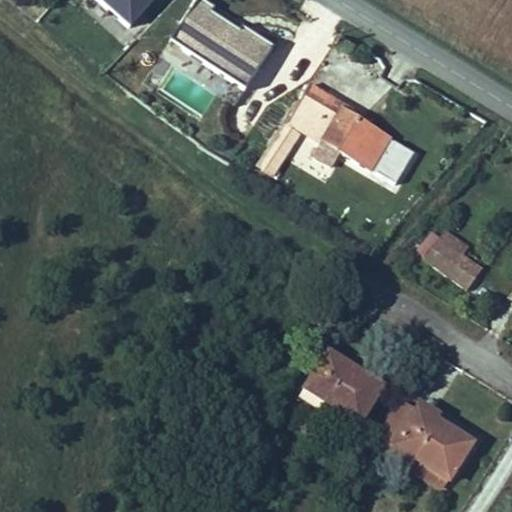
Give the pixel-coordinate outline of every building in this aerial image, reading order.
[(154,0),(98,0),(129,28),(154,0)] [(273,50),(198,1),(181,27),(195,35),(184,52),(245,92),(273,50)] [(181,27),(170,43),(184,52),(195,35),(181,27)] [(359,119),(307,88),(285,123),(298,130),(321,144),(313,158),(330,169),(338,154),(370,174),(389,142),(357,123),(359,119)] [(271,177),(298,130),(285,123),(272,114),(266,122),(280,131),(257,168),(271,177)] [(302,138),(295,159),(307,163),(314,142),(302,138)] [(444,233),(437,241),(461,258),(467,249),(444,233)] [(461,258),(437,241),(423,262),(466,292),(480,271),(461,258)] [(345,366),(326,353),(324,357),(343,369),(345,366)] [(324,357),(296,401),(311,410),(317,401),(358,428),(382,389),(345,366),(343,369),(324,357)] [(420,405),(415,413),(435,425),(440,417),(420,405)] [(435,425),(415,413),(386,460),(406,473),(413,463),(446,484),(470,447),(435,425)] [(446,484),(413,463),(406,473),(440,494),(446,484)]
